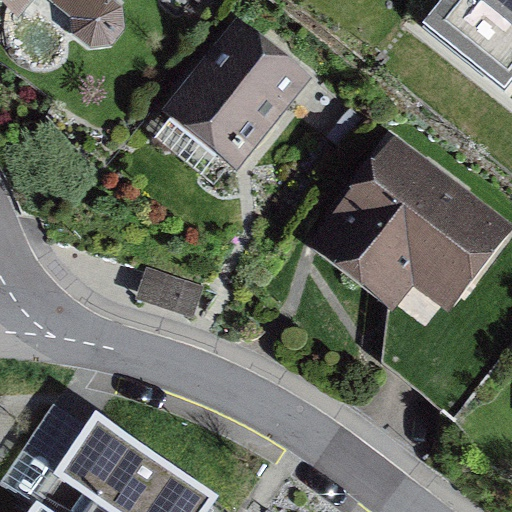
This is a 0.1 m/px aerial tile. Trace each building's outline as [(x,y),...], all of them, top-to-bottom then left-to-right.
[(126,0),(1,0),(18,14),(30,0),(41,0),(91,42),(126,0)] [(511,0),(462,0),(458,5),(511,50),(511,0)] [(312,87),(237,25),(162,114),(238,176),(312,87)] [(511,242),(511,232),(387,132),(324,210),(338,221),(312,253),(395,320),(417,292),(450,318),(511,242)] [(215,511),(220,505),(97,423),(55,485),(95,511),(215,511)]
